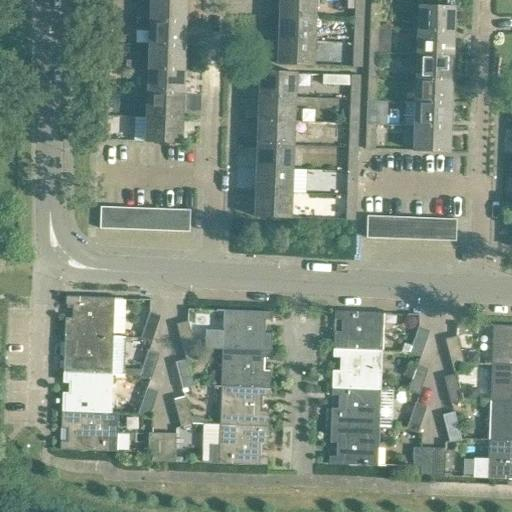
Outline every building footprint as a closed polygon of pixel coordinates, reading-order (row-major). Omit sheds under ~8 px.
[(103,0),(102,20),(110,21),(111,0),(103,0)] [(150,0),(150,22),(186,23),(187,0),(150,0)] [(315,17),(316,0),(279,0),(279,16),(315,17)] [(364,19),(364,0),(354,0),(354,19),(364,19)] [(379,5),(370,5),(369,29),(379,30),(379,5)] [(454,32),(455,8),(419,6),(418,31),(454,32)] [(315,41),(315,17),(279,16),(278,40),(315,41)] [(363,43),(364,19),(354,19),(353,43),(363,43)] [(110,45),(110,21),(102,20),(101,44),(110,45)] [(185,47),(186,23),(150,22),(149,46),(185,47)] [(378,54),(379,30),(369,29),(368,53),(378,54)] [(453,56),(454,32),(418,31),(417,55),(453,56)] [(314,66),(315,41),(278,40),(277,64),(314,66)] [(362,68),(363,43),(353,43),(352,67),(362,68)] [(109,69),(110,45),(101,44),(100,68),(109,69)] [(185,71),(185,47),(149,46),(148,70),(185,71)] [(377,78),(378,54),(368,53),(368,77),(377,78)] [(452,80),(453,56),(417,55),(417,79),(452,80)] [(108,93),(109,69),(100,68),(100,92),(108,93)] [(184,95),(185,71),(148,70),(147,94),(184,95)] [(296,73),(261,72),(260,72),(259,97),(295,99),(296,73)] [(352,75),(351,101),(360,101),(361,75),(352,75)] [(376,102),(377,78),(368,77),(367,101),(376,102)] [(451,104),(452,80),(417,79),(416,103),(451,104)] [(107,117),(108,93),(100,92),(99,116),(107,117)] [(183,119),(184,95),(147,94),(147,118),(183,119)] [(294,124),(295,99),(259,97),(258,123),(294,124)] [(359,126),(360,101),(351,101),(350,126),(359,126)] [(375,126),(376,102),(367,101),(366,125),(375,126)] [(450,128),(451,104),(416,103),(406,103),(405,127),(415,127),(450,128)] [(106,141),(107,117),(99,116),(98,141),(106,141)] [(182,144),(183,119),(147,118),(146,143),(182,144)] [(293,147),(294,124),(258,123),(257,146),(293,147)] [(375,150),(375,126),(366,125),(365,150),(375,150)] [(358,149),(359,126),(350,126),(349,149),(358,149)] [(450,153),(450,128),(415,127),(414,152),(450,153)] [(293,171),(293,147),(257,146),(257,170),(293,171)] [(357,173),(358,149),(349,149),(348,173),(357,173)] [(292,194),(293,171),(257,170),(256,193),(292,194)] [(356,197),(357,173),(348,173),(347,196),(356,197)] [(346,192),(326,191),(326,203),(345,204),(346,192)] [(291,219),(292,194),(256,193),(255,217),(291,219)] [(355,221),(356,197),(347,196),(346,220),(355,221)] [(111,231),(112,209),(101,208),(100,230),(111,231)] [(123,231),(123,209),(112,209),(111,231),(123,231)] [(134,231),(135,209),(123,209),(123,231),(134,231)] [(145,232),(146,210),(135,209),(134,231),(145,232)] [(156,232),(157,210),(146,210),(145,232),(156,232)] [(167,233),(168,211),(157,210),(156,232),(167,233)] [(179,233),(179,211),(168,211),(167,233),(179,233)] [(191,211),(179,211),(179,233),(190,233),(191,211)] [(378,239),(378,217),(367,217),(366,239),(378,239)] [(389,239),(389,217),(378,217),(378,239),(389,239)] [(400,240),(400,218),(389,217),(389,239),(400,240)] [(411,240),(412,218),(400,218),(400,240),(411,240)] [(422,240),(423,218),(412,218),(411,240),(422,240)] [(433,240),(434,219),(423,218),(422,240),(433,240)] [(445,241),(445,219),(434,219),(433,240),(445,241)] [(456,219),(445,219),(445,241),(456,241),(456,219)] [(64,336),(113,338),(114,299),(66,297),(65,305),(73,305),(72,318),(65,318),(64,336)] [(205,329),(205,348),(223,349),(223,350),(270,352),(271,335),(264,335),(264,321),(272,322),(272,313),(225,311),(224,312),(224,330),(205,329)] [(381,351),(382,315),(382,314),(333,312),(333,320),(341,320),(341,334),(333,333),(333,350),(381,351)] [(160,316),(150,313),(148,313),(140,339),(151,343),(160,316)] [(195,349),(188,322),(176,325),(183,352),(195,349)] [(511,326),(493,325),(491,364),(511,364),(511,326)] [(429,331),(420,328),(418,327),(409,353),(421,357),(429,331)] [(124,369),(124,354),(112,354),(113,338),(64,336),(62,374),(112,376),(112,375),(139,376),(141,370),(124,369)] [(464,364),(457,337),(446,339),(453,367),(464,364)] [(150,381),(159,354),(148,350),(141,370),(139,376),(138,377),(150,381)] [(270,360),(270,352),(223,350),(222,388),(269,389),(270,373),(262,372),(263,359),(270,360)] [(380,389),(381,351),(333,350),(333,358),(340,358),(340,372),(332,372),(332,388),(380,389)] [(187,360),(185,360),(175,363),(182,390),(193,387),(187,360)] [(511,364),(491,364),(490,402),(511,402),(511,364)] [(427,369),(417,365),(416,365),(407,391),(418,395),(427,369)] [(110,413),(112,376),(62,374),(62,381),(70,381),(69,395),(62,394),(61,412),(110,413)] [(456,374),(455,375),(444,377),(451,405),(462,402),(456,374)] [(158,392),(147,388),(137,414),(149,418),(158,392)] [(269,397),(269,389),(222,388),(221,426),(268,427),(268,411),(261,411),(262,397),(269,397)] [(378,427),(380,389),(332,388),(331,396),(340,396),(339,410),(331,409),(331,426),(378,427)] [(185,397),(184,398),(174,400),(180,427),(192,424),(185,397)] [(511,402),(490,402),(488,440),(511,440),(511,402)] [(426,407),(416,404),(414,403),(405,429),(416,434),(426,407)] [(118,414),(110,413),(61,412),(60,429),(68,429),(67,442),(60,442),(60,450),(117,452),(118,414)] [(454,413),(453,413),(442,416),(449,443),(461,440),(454,413)] [(267,445),(268,427),(221,426),(220,446),(211,446),(211,464),(219,464),(268,466),(268,457),(259,457),(260,445),(267,445)] [(377,466),(378,427),(331,426),(330,444),(338,444),(337,456),(330,456),(329,464),(377,466)] [(163,462),(164,433),(149,432),(148,453),(151,453),(151,461),(163,462)] [(175,462),(176,433),(164,433),(163,462),(175,462)] [(511,440),(488,440),(487,460),(475,459),(474,478),(511,479),(511,440)] [(432,476),(433,448),(421,447),(413,447),(412,467),(420,467),(420,476),(432,476)] [(444,477),(445,448),(433,448),(432,476),(444,477)]
